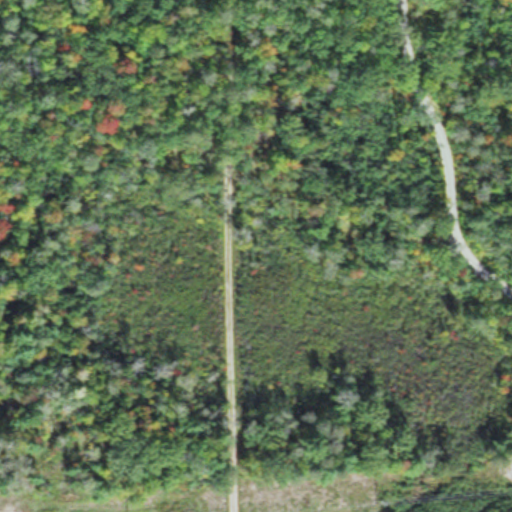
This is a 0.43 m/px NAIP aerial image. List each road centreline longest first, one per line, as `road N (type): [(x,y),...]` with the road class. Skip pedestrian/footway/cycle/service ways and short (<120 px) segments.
road 1 (residential): [(230,511),(218,0)]
road 2 (residential): [(511,131),(472,0)]
